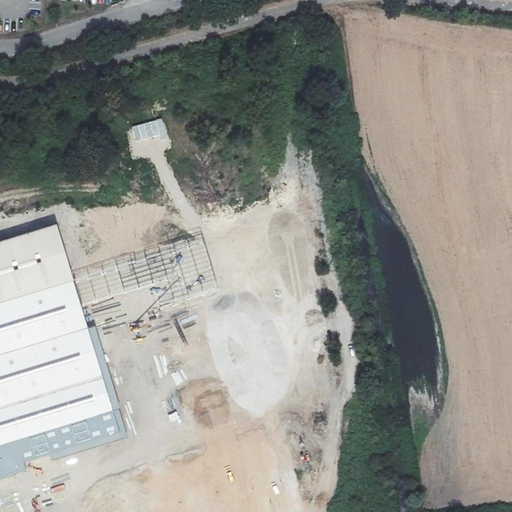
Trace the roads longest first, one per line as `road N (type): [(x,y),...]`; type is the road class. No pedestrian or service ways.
road 1 (unclassified): [(328,0),(0,85)]
road 2 (unclassified): [(180,0),(0,48)]
